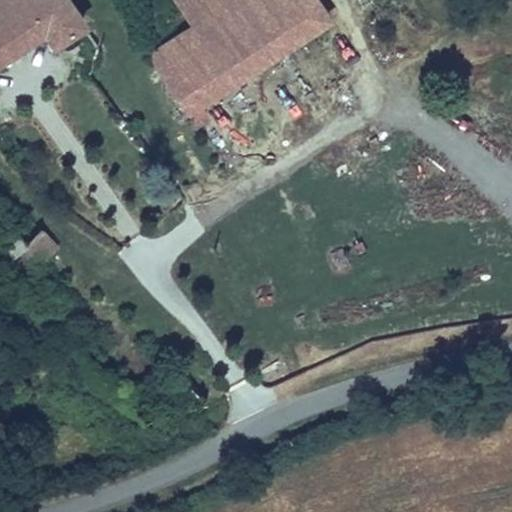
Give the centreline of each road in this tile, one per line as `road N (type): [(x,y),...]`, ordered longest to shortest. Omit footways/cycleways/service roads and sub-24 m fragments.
road 1 (residential): [(511,353),(371,379),(149,479),(38,511)]
road 2 (unknown): [(270,421),(135,270)]
